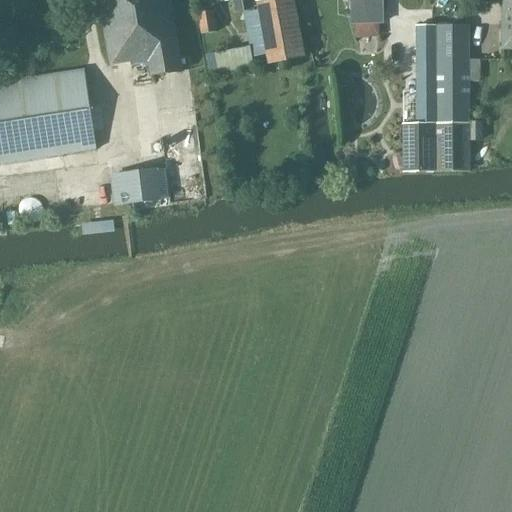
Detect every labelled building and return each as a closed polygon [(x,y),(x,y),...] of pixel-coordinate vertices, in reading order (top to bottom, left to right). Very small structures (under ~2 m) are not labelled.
[(151,78),(182,72),(171,0),(97,0),(100,1),(110,67),(132,64),(132,66),(149,64),(151,78)] [(242,0),(219,0),(220,2),(233,0),(235,13),(244,12),(242,0)] [(275,64),(301,59),(289,0),(266,0),(263,1),(275,64)] [(352,0),(353,25),(356,25),(380,24),(384,24),(383,0),(352,0)] [(511,0),(502,0),(503,52),(511,51),(511,0)] [(257,9),(245,10),(245,26),(257,26),(257,9)] [(201,35),(216,33),(213,11),(199,13),(201,35)] [(469,26),(437,27),(439,172),(471,172),(471,141),(470,123),(469,26)] [(418,124),(406,125),(407,173),(439,172),(437,27),(416,27),(418,124)] [(0,165),(97,150),(85,72),(0,85),(0,165)] [(483,123),(470,123),(471,141),(483,141),(483,123)] [(179,141),(180,154),(195,153),(194,140),(179,141)] [(384,152),(385,170),(402,170),(401,151),(384,152)] [(163,152),(108,160),(114,204),(169,196),(163,152)]
